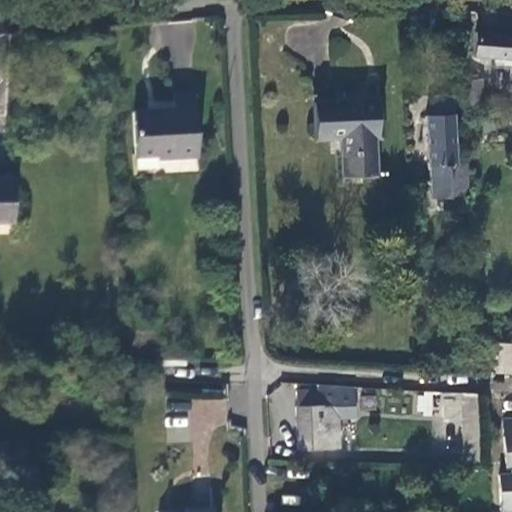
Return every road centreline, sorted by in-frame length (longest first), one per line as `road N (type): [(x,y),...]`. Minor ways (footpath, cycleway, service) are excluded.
road 1 (unclassified): [(257,511),(231,0)]
road 2 (unclassified): [(228,0),(0,14)]
